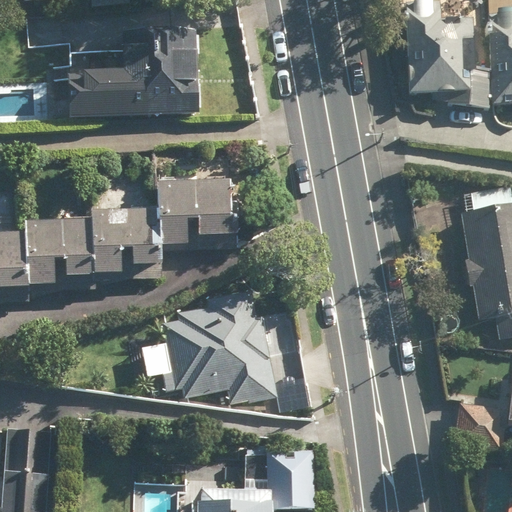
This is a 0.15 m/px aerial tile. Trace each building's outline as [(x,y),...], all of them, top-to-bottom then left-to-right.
[(27,0),(28,8),(95,2),(96,10),(136,7),(135,0),(27,0)] [(511,26),(493,25),(488,72),(480,72),(486,11),(465,9),(463,28),(447,27),(449,7),(414,4),(406,93),(439,96),(438,109),(511,116),(511,26)] [(128,48),(129,71),(77,73),(79,118),(202,113),(199,30),(159,32),(160,47),(128,48)] [(0,291),(31,293),(31,285),(63,286),(64,263),(73,263),(72,278),(106,279),(107,273),(127,274),(127,251),(136,251),(136,266),(170,267),(171,245),(194,246),(195,223),(204,223),(203,238),(237,239),(239,185),(161,183),(160,213),(94,211),(93,225),(30,223),(30,239),(0,237),(0,291)] [(511,191),(470,198),(473,215),(462,217),(479,323),(509,318),(511,337),(511,191)] [(234,409),(281,399),(273,361),(280,359),(270,313),(256,315),(253,298),(240,301),(238,292),(206,299),(207,304),(181,310),(183,320),(167,324),(182,398),(229,388),(234,409)] [(507,409),(460,406),(457,446),(504,449),(507,409)] [(5,480),(0,479),(0,511),(48,511),(51,428),(7,427),(5,480)] [(277,511),(278,508),(319,511),(323,456),(271,453),(268,491),(205,487),(202,511),(277,511)]
